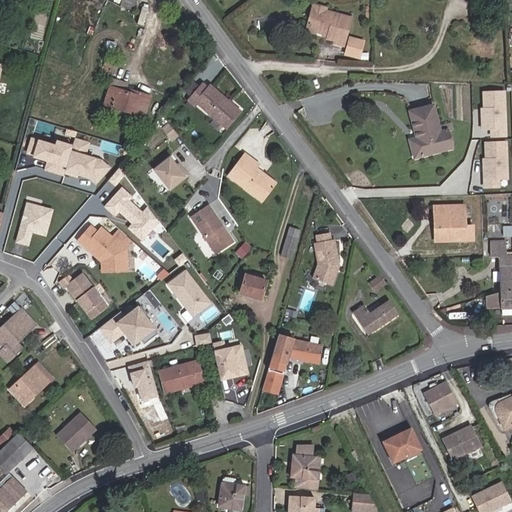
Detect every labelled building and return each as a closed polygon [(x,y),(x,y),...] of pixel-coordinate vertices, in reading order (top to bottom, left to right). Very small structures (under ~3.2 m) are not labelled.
[(134,11),(136,0),(122,0),(120,7),(134,11)] [(326,11),(326,8),(313,5),(311,12),(324,15),(326,11)] [(491,22),(493,11),(480,8),(478,19),(491,22)] [(343,46),(351,18),(326,11),(324,15),(311,12),(306,30),(316,32),(321,34),(322,32),(328,33),(327,37),(327,39),(334,41),(334,44),(343,46)] [(348,36),(345,56),(363,59),(366,39),(348,36)] [(114,76),(118,66),(105,61),(101,70),(114,76)] [(126,88),(127,84),(112,79),(110,86),(125,91),(126,88)] [(191,97),(199,88),(193,82),(185,92),(191,97)] [(144,118),(151,97),(152,97),(152,96),(132,89),(131,92),(125,91),(110,86),(109,85),(108,87),(110,87),(104,105),(103,105),(102,106),(145,119),(145,118),(144,118)] [(238,112),(209,87),(207,89),(202,85),(199,88),(191,97),(188,101),(194,106),(197,103),(225,127),(238,112)] [(507,91),(483,92),(483,109),(481,109),(482,132),(490,131),(490,139),(509,138),(507,91)] [(445,150),(440,132),(433,105),(410,112),(417,138),(409,140),(414,158),(445,150)] [(177,135),(169,125),(162,130),(170,141),(177,135)] [(453,148),(448,130),(440,132),(445,150),(453,148)] [(92,143),(75,138),(65,173),(91,180),(96,185),(112,168),(102,160),(88,156),(92,143)] [(510,181),(508,141),(484,142),(485,158),(482,158),(484,189),(500,189),(500,181),(510,181)] [(276,184),(263,174),(257,175),(254,172),(256,169),(259,165),(243,154),(227,175),(250,192),(255,192),(265,199),(276,184)] [(169,190),(188,175),(184,169),(181,172),(176,166),(169,158),(154,170),(169,190)] [(265,199),(255,192),(250,192),(262,202),(265,199)] [(379,207),(377,200),(366,203),(368,210),(379,207)] [(47,237),(54,210),(27,203),(16,244),(30,248),(34,234),(47,237)] [(203,217),(213,211),(209,205),(199,212),(203,217)] [(459,228),(459,224),(465,224),(465,205),(433,206),(435,242),(455,241),(455,239),(462,239),(462,241),(473,241),(473,227),(459,228)] [(233,242),(213,211),(203,217),(199,212),(190,218),(215,254),(233,242)] [(116,230),(123,222),(114,214),(106,222),(116,230)] [(124,248),(130,242),(118,231),(112,238),(101,229),(97,233),(90,227),(78,241),(88,249),(91,249),(102,258),(102,261),(102,268),(111,268),(114,271),(123,270),(122,260),(117,256),(124,248)] [(291,258),(299,230),(290,227),(281,255),(291,258)] [(332,285),(339,266),(334,240),(331,241),(330,233),(316,236),(317,244),(314,244),(317,265),(312,278),(332,285)] [(511,292),(511,255),(506,256),(505,241),(490,241),(491,257),(499,257),(500,293),(511,292)] [(241,259),(251,248),(246,242),(235,253),(241,259)] [(127,270),(126,250),(124,248),(117,256),(122,260),(123,270),(127,270)] [(102,258),(91,249),(88,249),(102,261),(102,258)] [(213,305),(186,270),(167,285),(194,320),(213,305)] [(107,307),(82,274),(66,286),(87,313),(96,306),(100,312),(107,307)] [(261,300),(266,281),(245,275),(240,293),(261,300)] [(375,291),(386,284),(380,276),(370,284),(375,291)] [(154,305),(158,302),(149,291),(145,294),(154,305)] [(511,292),(500,293),(486,297),(486,309),(502,308),(502,309),(511,308),(511,292)] [(368,336),(398,315),(388,300),(369,314),(364,306),(353,313),(368,336)] [(91,319),(100,312),(96,306),(87,313),(91,319)] [(15,315),(20,310),(17,307),(12,312),(15,315)] [(112,320),(100,329),(112,345),(124,336),(134,349),(158,330),(140,307),(117,325),(112,320)] [(21,348),(16,342),(35,325),(21,310),(20,310),(15,315),(0,328),(0,344),(4,348),(0,351),(0,353),(7,361),(21,348)] [(318,364),(322,346),(288,339),(287,340),(285,354),(284,357),(318,364)] [(225,352),(223,344),(213,347),(214,354),(225,352)] [(247,376),(241,348),(225,352),(214,354),(221,382),(231,380),(231,377),(237,376),(238,378),(247,376)] [(204,384),(197,359),(197,360),(197,362),(159,372),(159,370),(158,370),(165,395),(165,393),(203,382),(203,384),(204,384)] [(138,390),(141,403),(160,398),(149,361),(139,363),(141,371),(129,374),(134,391),(138,390)] [(32,392),(35,395),(52,379),(35,363),(8,389),(21,403),(32,392)] [(282,394),(284,367),(266,365),(264,392),(282,394)] [(457,403),(446,382),(423,394),(434,415),(457,403)] [(24,405),(35,395),(32,392),(21,403),(24,405)] [(511,397),(500,403),(498,404),(497,406),(496,410),(496,412),(503,428),(511,425),(511,427),(511,397)] [(157,421),(150,409),(141,414),(146,423),(147,423),(148,426),(157,421)] [(71,452),(96,429),(81,413),(56,436),(71,452)] [(485,443),(476,425),(471,428),(480,446),(485,443)] [(471,428),(470,426),(450,436),(451,438),(444,442),(452,459),(480,446),(471,428)] [(0,446),(1,447),(16,433),(10,428),(0,437),(0,446)] [(34,444),(39,439),(29,429),(24,433),(34,444)] [(420,449),(411,430),(383,443),(393,463),(394,462),(396,466),(407,461),(405,457),(419,450),(420,449)] [(6,475),(33,448),(19,433),(0,451),(0,476),(4,473),(6,475)] [(315,480),(317,470),(315,470),(316,457),(312,457),(313,445),(297,446),(296,455),(295,455),(295,461),(297,461),(297,468),(294,468),(291,468),(290,477),(295,478),(294,487),(317,490),(318,480),(315,480)] [(407,461),(421,454),(419,450),(405,457),(407,461)] [(356,479),(353,472),(346,475),(350,482),(356,479)] [(0,511),(5,511),(26,492),(9,473),(2,480),(6,483),(0,488),(0,511)] [(244,486),(235,484),(235,479),(225,477),(222,480),(218,505),(224,506),(224,503),(232,504),(231,510),(240,511),(243,494),(244,486)] [(488,511),(511,501),(502,482),(471,497),(478,511),(488,511)] [(377,511),(369,494),(354,493),(353,503),(360,503),(359,511),(377,511)] [(323,511),(323,508),(314,508),(314,498),(288,497),(288,506),(291,506),(294,506),(293,511),(323,511)] [(359,511),(360,503),(353,503),(352,511),(359,511)]
